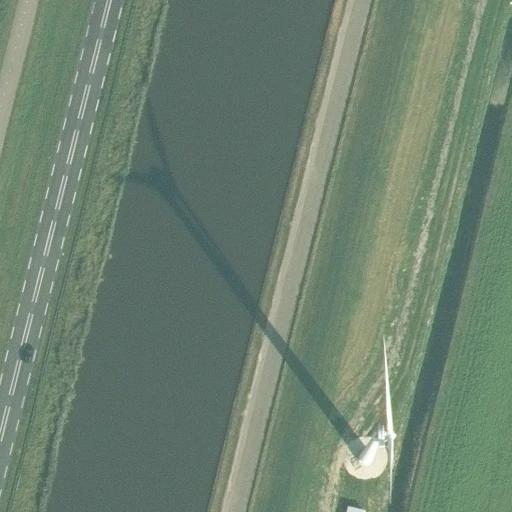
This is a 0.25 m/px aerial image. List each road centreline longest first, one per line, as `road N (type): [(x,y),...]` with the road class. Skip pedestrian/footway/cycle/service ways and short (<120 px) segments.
road 1 (unclassified): [(234,511),(362,0)]
road 2 (primary): [(0,458),(113,0)]
